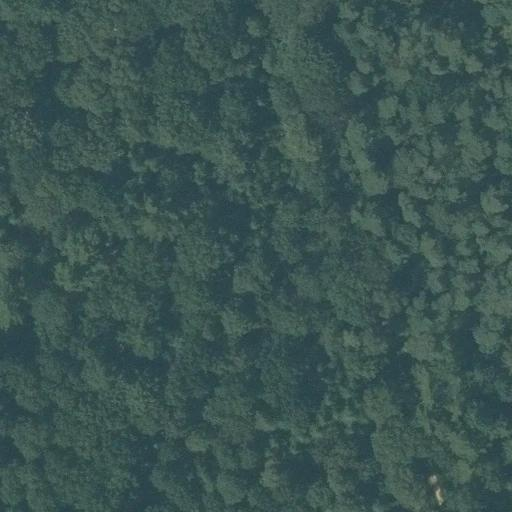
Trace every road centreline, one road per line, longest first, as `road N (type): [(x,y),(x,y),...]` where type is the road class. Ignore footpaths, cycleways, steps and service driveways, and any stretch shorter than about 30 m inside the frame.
road 1 (track): [(449,511),(297,0)]
road 2 (track): [(178,0),(0,64)]
